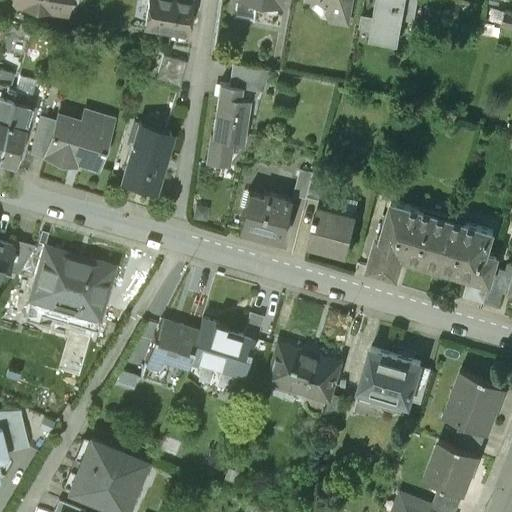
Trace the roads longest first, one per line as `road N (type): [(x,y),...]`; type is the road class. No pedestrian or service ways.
road 1 (residential): [(511,339),(0,189)]
road 2 (residential): [(22,511),(160,275)]
